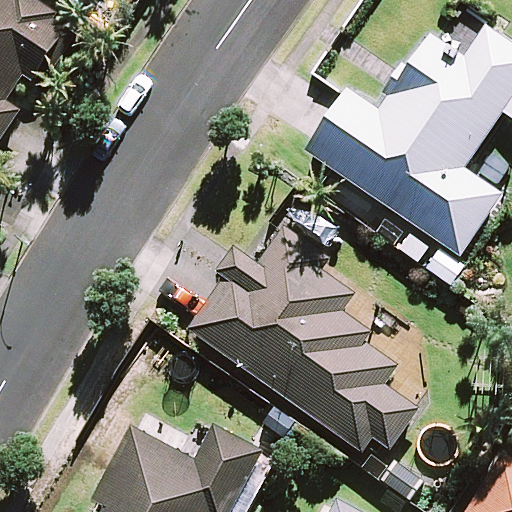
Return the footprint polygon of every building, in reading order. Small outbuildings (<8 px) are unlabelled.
[(77,38),(37,13),(16,0),(0,0),(0,136),(2,132),(17,110),(10,106),(26,80),(33,85),(39,74),(50,81),(77,38)] [(511,100),(511,49),(481,29),(461,58),(432,38),(377,119),(347,98),(306,158),(462,266),(509,197),(466,168),(511,100)] [(369,445),(387,457),(418,413),(384,389),(399,369),(360,341),(366,333),(343,317),(356,299),(327,279),(335,268),(283,231),(255,270),(240,260),(187,334),(360,457),(369,445)] [(303,428),(267,404),(246,436),(282,460),(303,428)] [(89,502),(104,511),(227,511),(261,462),(214,431),(188,469),(135,434),(89,502)] [(511,511),(511,467),(500,460),(469,511),(511,511)] [(426,484),(395,462),(378,486),(409,508),(426,484)]
